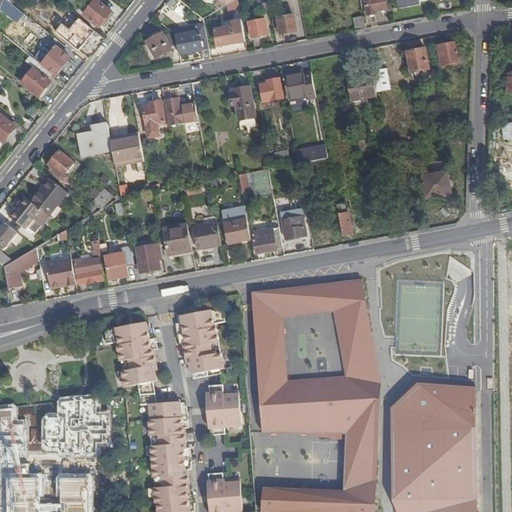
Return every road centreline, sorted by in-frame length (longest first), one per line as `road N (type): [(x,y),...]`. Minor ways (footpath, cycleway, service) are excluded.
road 1 (secondary): [(472,231),(96,302),(0,336)]
road 2 (residential): [(84,88),(478,20)]
road 3 (residential): [(478,20),(472,231)]
road 4 (tertiary): [(0,188),(84,88)]
